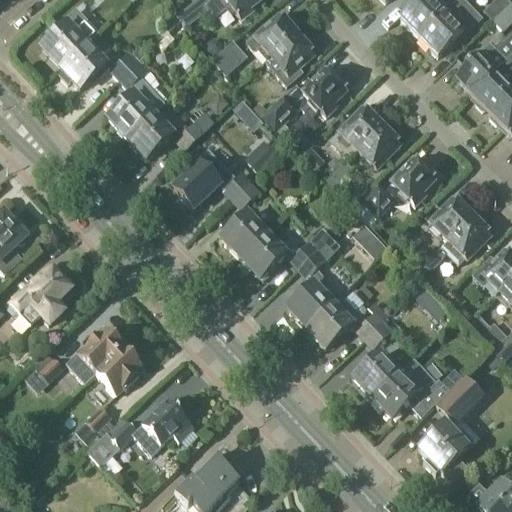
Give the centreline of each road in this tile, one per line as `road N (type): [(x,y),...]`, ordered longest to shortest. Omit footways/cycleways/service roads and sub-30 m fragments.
road 1 (secondary): [(379,511),(0,107)]
road 2 (residential): [(511,203),(317,0)]
